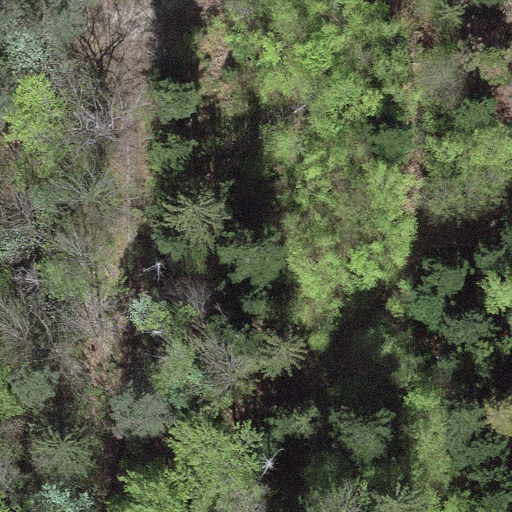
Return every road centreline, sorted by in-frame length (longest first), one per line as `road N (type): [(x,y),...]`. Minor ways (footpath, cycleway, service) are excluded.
road 1 (track): [(110,511),(125,450),(139,304),(132,65),(140,29),(168,0)]
road 2 (track): [(511,208),(427,254),(386,295),(349,358),(299,511)]
